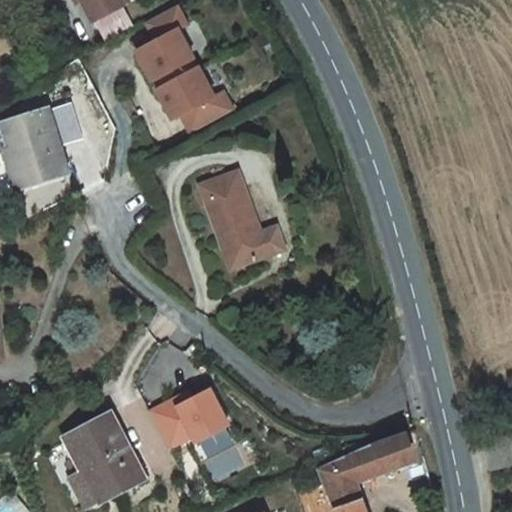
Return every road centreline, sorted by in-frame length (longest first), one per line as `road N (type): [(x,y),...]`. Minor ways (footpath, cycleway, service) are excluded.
road 1 (residential): [(111,209),(114,257),(178,322),(278,396),(326,416),(368,412),(430,387)]
road 2 (secondary): [(296,0),(368,147),(430,387)]
road 3 (secondary): [(430,387),(457,511)]
